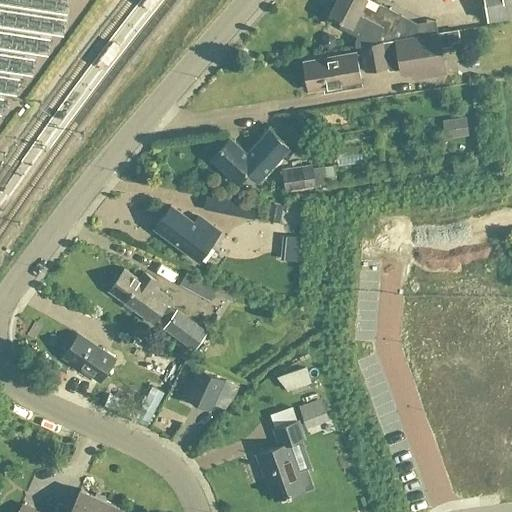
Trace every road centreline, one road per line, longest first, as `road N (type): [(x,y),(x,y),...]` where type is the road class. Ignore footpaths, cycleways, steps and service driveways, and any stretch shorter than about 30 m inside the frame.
road 1 (residential): [(0,310),(91,181),(248,0)]
road 2 (residential): [(193,511),(163,466),(39,404),(0,367)]
